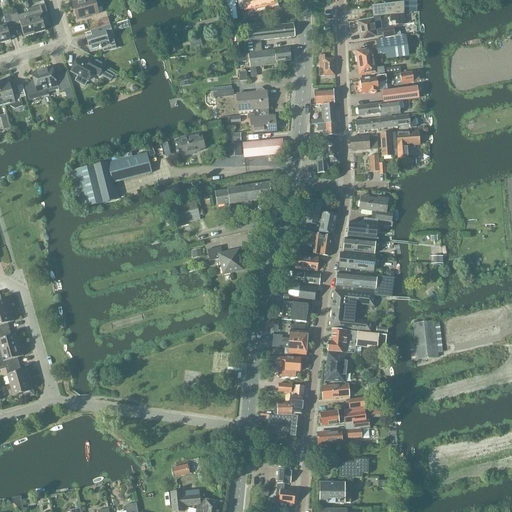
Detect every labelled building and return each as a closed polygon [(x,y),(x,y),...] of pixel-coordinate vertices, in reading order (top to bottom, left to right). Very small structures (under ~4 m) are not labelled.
[(77,20),(99,14),(94,0),(81,0),(82,1),(73,4),(77,20)] [(247,19),(254,18),(252,9),(274,4),(272,0),(247,0),(243,1),(247,19)] [(402,0),(403,3),(371,6),(373,17),(395,15),(404,14),(416,13),(416,2),(416,0),(402,0)] [(30,19),(35,34),(45,31),(42,18),(48,16),(45,5),(38,7),(39,9),(29,12),(30,19)] [(29,12),(18,15),(17,13),(10,15),(14,26),(20,24),(24,37),(35,34),(30,19),(29,12)] [(404,14),(395,15),(396,25),(405,24),(404,14)] [(7,28),(14,26),(10,15),(4,16),(7,26),(0,27),(0,43),(0,44),(11,41),(7,28)] [(382,30),(380,18),(357,22),(361,40),(377,38),(377,37),(383,36),(383,38),(394,36),(393,28),(382,30)] [(108,19),(99,21),(101,27),(110,25),(108,19)] [(249,43),(295,37),(293,24),(248,30),(248,35),(249,43)] [(109,27),(91,32),(93,38),(87,39),(91,52),(101,49),(103,55),(116,51),(109,27)] [(357,64),(375,61),(374,54),(378,54),(378,55),(386,54),(386,59),(408,56),(406,36),(376,40),(377,48),(356,51),(357,64)] [(176,41),(169,43),(172,52),(179,50),(176,41)] [(277,62),(291,61),(290,49),(248,54),(235,55),(235,63),(249,62),(250,68),(251,77),(257,77),(256,67),(277,65),(277,62)] [(325,59),(325,56),(320,56),(320,77),(335,77),(335,59),(325,59)] [(78,59),(71,72),(78,76),(75,81),(85,87),(88,81),(89,81),(93,73),(99,77),(100,75),(111,81),(115,74),(104,68),(105,67),(92,60),(89,65),(78,59)] [(375,61),(357,64),(359,76),(377,74),(377,76),(385,75),(384,68),(376,70),(375,61)] [(53,68),(42,71),(47,90),(48,90),(49,93),(59,90),(59,92),(65,91),(67,90),(63,76),(56,78),(53,68)] [(29,86),(24,87),(28,101),(33,100),(38,98),(49,95),(47,90),(42,71),(31,74),(34,85),(29,86)] [(402,84),(414,82),(420,81),(418,72),(400,74),(402,84)] [(248,81),(247,73),(239,74),(240,82),(248,81)] [(360,80),(360,85),(360,86),(359,88),(359,90),(359,91),(360,92),(361,92),(361,93),(369,92),(369,93),(370,93),(371,94),(373,94),(374,94),(375,94),(376,93),(377,92),(385,91),(384,82),(386,82),(385,77),(360,80)] [(3,82),(0,82),(0,91),(5,110),(11,109),(15,111),(24,109),(18,89),(11,89),(9,82),(3,83),(3,82)] [(383,103),(419,99),(418,87),(382,91),(383,103)] [(232,91),(217,92),(217,98),(217,99),(234,97),(233,90),(232,91)] [(315,105),(335,104),(334,91),(315,92),(315,105)] [(253,114),(268,113),(268,109),(267,92),(236,95),(238,112),(253,110),(253,114)] [(381,119),(391,117),(391,115),(400,114),(399,101),(357,107),(358,117),(380,115),(381,119)] [(311,121),(312,125),(322,124),(336,123),(334,104),(321,105),(322,120),(311,121)] [(268,113),(253,114),(254,119),(250,119),(252,136),(276,133),(275,117),(268,117),(268,113)] [(415,117),(409,117),(409,115),(391,117),(378,119),(379,129),(410,125),(410,129),(417,128),(415,117)] [(357,132),(364,131),(379,129),(378,119),(355,122),(357,132)] [(336,123),(322,124),(322,131),(323,131),(323,136),(337,135),(336,123)] [(419,131),(396,133),(398,158),(408,157),(407,146),(420,145),(419,131)] [(382,157),(392,156),(392,150),(397,149),(396,139),(395,133),(380,134),(382,157)] [(225,144),(241,142),(241,134),(224,135),(225,144)] [(184,156),(196,153),(195,151),(205,148),(201,135),(179,140),(184,156)] [(351,152),(353,151),(369,151),(378,150),(377,137),(351,138),(351,152)] [(245,158),(284,154),(282,140),(243,144),(245,158)] [(318,174),(329,173),(329,166),(341,165),(338,140),(326,141),(327,150),(327,155),(316,155),(316,159),(317,160),(318,174)] [(229,158),(242,157),(241,143),(228,144),(229,158)] [(93,166),(72,172),(82,209),(103,203),(117,200),(112,184),(151,174),(146,154),(94,167),(93,166)] [(379,172),(379,164),(378,156),(369,157),(371,172),(379,172)] [(228,190),(230,204),(230,205),(271,199),(269,183),(228,189),(228,190)] [(217,206),(230,204),(228,190),(215,192),(217,206)] [(370,199),(371,197),(365,196),(365,198),(361,197),(359,210),(380,213),(379,221),(380,221),(391,223),(393,215),(384,214),(386,201),(370,199)] [(179,225),(199,220),(194,199),(174,203),(179,225)] [(319,219),(323,202),(312,199),(310,209),(303,207),(300,220),(307,222),(304,232),(315,234),(316,232),(333,235),(337,216),(323,213),(321,220),(319,219)] [(349,223),(347,237),(361,238),(378,240),(380,221),(379,221),(364,218),(364,221),(363,224),(349,223)] [(297,255),(313,258),(313,254),(330,257),(333,238),(322,236),(322,235),(316,234),(313,252),(298,249),(297,255)] [(374,255),(374,254),(376,242),(345,238),(343,251),(374,255)] [(200,248),(192,250),(194,258),(202,256),(200,248)] [(222,254),(221,248),(207,251),(209,262),(220,260),(224,275),(243,270),(239,251),(222,254)] [(374,272),(375,257),(340,253),(339,268),(374,272)] [(318,258),(313,258),(296,256),(295,269),(317,272),(318,258)] [(319,285),(320,275),(292,272),(291,278),(304,279),(304,284),(319,285)] [(336,291),(375,295),(393,298),(394,279),(393,278),(387,278),(377,276),(377,278),(337,274),(336,287),(336,291)] [(314,301),(316,288),(300,287),(300,285),(288,283),(287,290),(299,292),(299,299),(314,301)] [(357,305),(373,307),(375,295),(336,291),(334,291),(330,328),(371,333),(372,322),(356,320),(357,305)] [(0,313),(10,311),(7,300),(0,302),(0,313)] [(306,323),(308,305),(284,302),(281,320),(306,323)] [(0,333),(10,330),(8,324),(13,322),(10,311),(0,313),(0,333)] [(413,324),(415,342),(409,343),(411,362),(418,362),(417,360),(438,358),(434,323),(413,324)] [(11,337),(10,330),(0,333),(0,351),(20,346),(17,335),(11,337)] [(355,347),(375,349),(385,351),(386,336),(376,335),(332,330),(331,342),(329,342),(329,343),(327,344),(327,350),(328,351),(328,352),(354,355),(355,347)] [(272,341),(307,344),(308,333),(290,331),(290,339),(282,338),(282,336),(273,335),(272,341)] [(306,356),(307,344),(272,341),(272,347),(289,349),(288,354),(306,356)] [(23,356),(20,346),(0,351),(0,370),(0,371),(6,369),(20,366),(17,358),(23,356)] [(345,383),(348,355),(328,353),(325,381),(345,383)] [(299,372),(301,359),(280,358),(279,364),(279,372),(281,375),(283,377),(284,377),(295,378),(296,372),(299,372)] [(29,378),(27,370),(21,371),(20,366),(6,369),(11,387),(30,381),(29,378)] [(34,396),(30,381),(11,387),(14,397),(23,394),(24,399),(34,396)] [(291,394),(291,385),(279,384),(278,393),(291,394)] [(323,400),(349,397),(348,385),(322,387),(323,400)] [(290,401),(303,402),(305,387),(294,386),(293,398),(290,397),(290,401)] [(302,416),(303,402),(290,401),(290,404),(277,404),(277,407),(274,407),(274,414),(275,415),(277,415),(292,415),(302,416)] [(354,409),(363,408),(362,401),(352,402),(354,409)] [(321,414),(321,419),(319,421),(320,425),(322,426),(322,427),(357,422),(358,428),(370,427),(369,421),(366,421),(365,408),(321,414)] [(301,437),(303,418),(292,417),(269,416),(269,428),(281,429),(281,425),(287,425),(289,423),(292,424),(291,436),(301,437)] [(343,439),(362,438),(368,437),(368,429),(361,430),(317,433),(318,446),(335,445),(334,438),(343,439)] [(368,474),(368,460),(354,460),(354,462),(340,462),(340,478),(347,478),(347,484),(321,483),(320,504),(321,504),(328,504),(345,504),(351,504),(351,493),(347,493),(347,489),(352,489),(352,478),(362,478),(362,474),(368,474)] [(175,477),(190,473),(188,466),(173,469),(175,477)] [(278,486),(284,486),(284,484),(289,485),(289,483),(291,483),(291,472),(290,471),(290,468),(279,468),(279,473),(278,486)] [(277,486),(276,490),(276,497),(279,497),(279,503),(294,505),(295,492),(284,491),(284,486),(278,486),(277,486)] [(182,497),(182,492),(170,493),(172,511),(182,511),(184,511),(183,507),(200,505),(199,495),(182,497)] [(219,511),(221,503),(205,500),(203,511),(197,510),(196,511),(219,511)]
